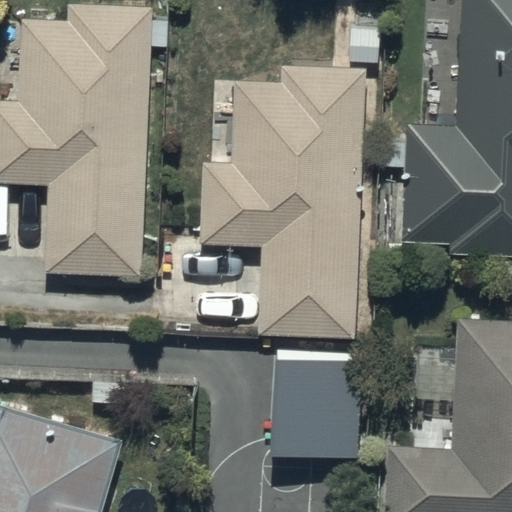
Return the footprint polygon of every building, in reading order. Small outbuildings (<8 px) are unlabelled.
[(70,0),(69,17),(23,15),(23,95),(0,95),(0,181),(52,182),(51,268),(143,268),(153,1),(126,0),(70,0)] [(511,251),(511,0),(464,0),(458,122),(411,120),(405,235),(452,237),(451,249),(511,251)] [(285,77),(236,76),(234,159),(205,158),(203,237),(266,238),(263,330),(356,332),(364,60),(286,58),(285,77)] [(511,511),(511,318),(456,317),(452,443),(387,441),(384,511),(511,511)] [(363,350),(276,348),(273,449),(361,451),(363,350)] [(105,511),(127,438),(0,399),(0,511),(105,511)]
